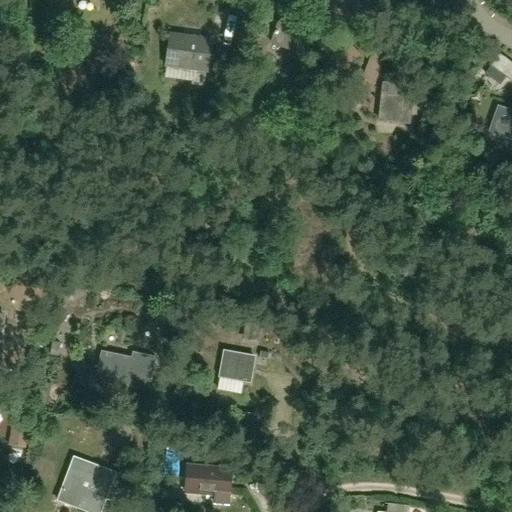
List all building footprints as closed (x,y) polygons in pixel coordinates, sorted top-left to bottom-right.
[(278,41),(307,51),(315,26),(286,16),(278,41)] [(212,42),(200,40),(170,36),(166,62),(209,68),(212,42)] [(409,125),(410,116),(416,116),(417,108),(411,108),(412,99),(382,96),(379,121),(409,125)] [(489,132),(511,139),(511,112),(498,108),(489,132)] [(96,378),(126,384),(125,387),(149,392),(156,357),(132,352),(131,359),(101,353),(96,378)] [(219,378),(249,384),(254,359),(224,353),(219,378)] [(258,415),(238,415),(238,433),(258,433),(258,415)] [(74,458),(58,501),(87,511),(100,511),(115,474),(74,458)] [(184,493),(215,495),(228,496),(229,481),(230,471),(186,468),(184,493)]
